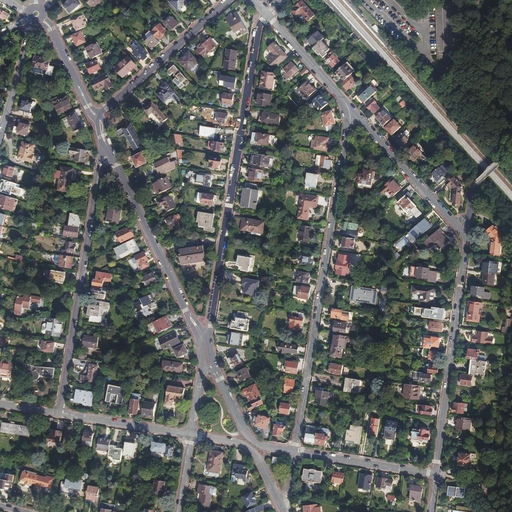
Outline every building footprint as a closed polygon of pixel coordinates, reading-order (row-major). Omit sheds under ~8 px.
[(80,6),(74,0),(70,0),(70,1),(69,0),(66,3),(66,4),(63,7),(70,15),(80,6)] [(102,1),(101,0),(85,0),(93,9),(102,1)] [(189,1),(188,0),(171,0),(170,2),(178,11),(189,1)] [(301,14),(304,17),(311,11),(302,1),(295,7),(295,8),(291,12),(297,18),(301,14)] [(311,11),(304,17),(308,22),(315,16),(311,11)] [(227,18),(232,28),(235,33),(238,31),(241,29),(244,27),(236,13),(227,18)] [(170,15),(162,22),(164,25),(165,24),(172,31),(179,25),(170,15)] [(72,21),(77,32),(87,27),(83,20),(85,19),(83,16),(72,21)] [(160,24),(151,33),(153,35),(157,40),(159,38),(161,40),(165,36),(163,34),(167,31),(160,24)] [(308,39),(310,41),(319,33),(317,30),(308,39)] [(72,36),(77,46),(86,42),(81,32),(72,36)] [(315,47),(322,41),(324,39),(319,33),(310,41),(315,47)] [(157,40),(153,35),(145,42),(151,50),(159,42),(157,40)] [(210,38),(194,53),(200,60),(216,46),(210,38)] [(313,48),(313,49),(319,55),(320,54),(324,57),(327,54),(326,53),(330,50),(322,41),(315,47),(313,48)] [(287,57),(274,43),(268,48),(274,55),(267,62),(270,66),(277,66),(287,57)] [(90,60),(101,55),(96,44),(86,49),(88,51),(87,52),(90,60)] [(131,48),(134,52),(137,56),(136,58),(139,62),(141,60),(143,62),(144,62),(146,61),(146,60),(146,58),(145,57),(146,55),(136,44),(131,48)] [(233,70),(236,51),(226,49),(223,69),(233,70)] [(333,51),(329,55),(330,56),(326,60),(333,67),(339,61),(334,55),(335,54),(333,51)] [(189,53),(179,62),(188,72),(198,63),(189,53)] [(47,71),(50,61),(34,56),(32,61),(34,61),(33,66),(47,71)] [(123,78),(136,66),(128,57),(122,63),(123,64),(116,70),(123,78)] [(99,71),(94,62),(91,63),(90,62),(86,64),(87,65),(86,65),(91,74),(99,71)] [(291,78),(299,71),(291,63),(283,70),(291,78)] [(351,75),(353,73),(345,65),(336,73),(344,82),(347,79),(351,75)] [(186,79),(174,66),(167,72),(170,76),(174,73),(175,75),(174,76),(176,78),(173,81),(180,89),(185,85),(182,83),(186,79)] [(307,68),(300,74),(304,78),(310,72),(307,68)] [(272,89),(274,74),(262,72),(261,78),(262,78),(261,87),(272,89)] [(113,87),(107,74),(91,82),(95,92),(105,87),(106,90),(113,87)] [(347,79),(352,85),(356,82),(351,75),(347,79)] [(234,89),(236,79),(226,77),(224,87),(234,89)] [(344,82),(341,84),(348,91),(352,87),(351,86),(352,85),(347,79),(344,82)] [(307,99),(316,91),(308,81),(299,89),(307,99)] [(374,81),(370,85),(374,89),(379,86),(374,81)] [(165,102),(175,93),(166,83),(162,87),(164,89),(158,95),(165,102)] [(357,96),(364,103),(370,98),(377,92),(374,89),(370,85),(357,96)] [(271,95),(258,93),(256,106),(270,108),(271,95)] [(232,106),(233,95),(224,94),(222,104),(232,106)] [(320,112),(328,105),(320,96),(312,103),(320,112)] [(28,111),(31,100),(21,97),(18,108),(22,109),(21,114),(27,116),(29,111),(28,111)] [(60,100),(58,97),(52,100),(59,114),(71,108),(66,97),(60,100)] [(364,103),(364,104),(370,110),(371,109),(375,114),(380,109),(370,98),(364,103)] [(166,118),(152,102),(144,109),(149,115),(152,112),(161,122),(166,118)] [(321,113),(326,131),(336,128),(335,125),(336,125),(332,111),(328,113),(327,111),(321,113)] [(379,120),(384,126),(391,120),(389,117),(386,113),(386,114),(383,111),(377,117),(379,120)] [(259,121),(279,124),(280,115),(264,112),(263,117),(261,116),(259,121)] [(67,117),(71,126),(79,121),(75,113),(67,117)] [(227,119),(228,114),(221,113),(219,123),(224,124),(225,119),(227,119)] [(385,128),(392,136),(401,127),(394,120),(385,128)] [(79,121),(71,126),(74,131),(82,127),(79,121)] [(19,123),(17,127),(15,134),(28,138),(28,135),(27,135),(30,124),(24,123),(24,125),(19,123)] [(131,124),(116,131),(119,137),(125,134),(133,149),(139,146),(137,143),(141,142),(137,135),(135,136),(132,130),(134,129),(131,124)] [(217,133),(217,129),(200,126),(199,135),(213,138),(214,133),(217,133)] [(254,133),(253,138),(274,142),(275,136),(254,133)] [(408,140),(403,134),(395,140),(401,146),(408,140)] [(316,137),(314,149),(329,151),(330,141),(336,142),(336,140),(316,137)] [(274,142),(253,138),(252,143),(274,146),(274,142)] [(222,152),(224,144),(213,142),(208,141),(207,149),(211,150),(222,152)] [(22,154),(32,157),(33,156),(31,155),(34,146),(22,142),(19,152),(23,153),(22,154)] [(425,151),(421,146),(418,149),(415,146),(407,153),(415,161),(423,154),(422,154),(425,151)] [(83,163),(85,153),(69,150),(69,153),(74,155),(74,161),(83,163)] [(132,157),(134,162),(135,161),(138,167),(146,163),(141,153),(132,157)] [(273,157),(253,154),(251,165),(272,168),(273,157)] [(317,155),(315,167),(330,169),(331,161),(328,160),(328,157),(317,155)] [(164,173),(165,173),(175,168),(174,166),(176,165),(175,163),(173,163),(170,157),(168,158),(167,158),(158,162),(164,173)] [(220,165),(221,160),(211,158),(209,167),(218,169),(218,165),(220,165)] [(12,177),(15,168),(2,164),(2,167),(5,168),(3,175),(12,177)] [(59,179),(71,181),(72,169),(61,167),(59,179)] [(445,174),(439,168),(433,174),(436,177),(433,179),(438,185),(446,179),(443,176),(445,174)] [(263,170),(251,169),(249,180),(261,182),(262,178),(268,179),(269,172),(263,171),(263,170)] [(374,176),(374,172),(364,170),(364,174),(354,173),(353,179),(358,180),(357,185),(371,187),(372,176),(374,176)] [(164,173),(151,180),(158,194),(172,187),(165,173),(164,173)] [(209,187),(211,175),(205,174),(204,176),(199,175),(199,174),(198,174),(198,175),(188,173),(187,176),(190,177),(190,181),(203,183),(203,186),(209,187)] [(316,185),(318,175),(307,173),(305,186),(316,188),(316,187),(319,187),(319,185),(316,185)] [(453,176),(446,183),(450,188),(452,186),(455,190),(453,205),(454,205),(454,206),(460,207),(463,187),(461,185),(461,184),(453,176)] [(69,192),(71,181),(59,179),(57,190),(69,192)] [(380,190),(384,194),(387,191),(392,197),(401,189),(392,179),(380,190)] [(15,186),(15,183),(4,180),(1,191),(10,194),(10,192),(18,194),(20,188),(15,186)] [(259,185),(245,183),(242,206),(255,209),(259,185)] [(5,208),(12,210),(15,199),(0,194),(0,206),(5,208)] [(216,201),(217,197),(203,194),(202,200),(199,199),(199,203),(202,203),(202,204),(214,206),(214,201),(216,201)] [(298,218),(307,219),(309,206),(317,207),(318,197),(302,195),(298,218)] [(157,203),(159,207),(164,205),(167,212),(175,208),(169,196),(161,199),(162,201),(157,203)] [(399,206),(407,214),(411,211),(412,211),(412,210),(415,206),(408,198),(407,199),(405,197),(405,196),(397,203),(397,204),(398,203),(400,205),(399,206)] [(411,211),(407,214),(410,218),(419,210),(415,206),(412,210),(412,211),(411,211)] [(117,224),(119,209),(108,207),(108,210),(106,210),(104,224),(108,225),(108,223),(117,224)] [(68,226),(80,228),(81,221),(79,221),(80,216),(74,215),(74,214),(70,213),(68,226)] [(211,232),(213,215),(197,213),(196,223),(198,223),(198,227),(203,228),(203,231),(211,232)] [(180,226),(175,216),(166,220),(171,230),(180,226)] [(254,220),(242,219),(241,230),(252,232),(252,234),(262,236),(264,223),(263,222),(263,223),(253,221),(254,220)] [(415,231),(419,236),(425,230),(424,229),(429,225),(424,219),(416,226),(418,228),(415,231)] [(358,224),(344,222),(342,237),(343,237),(355,239),(357,239),(358,232),(356,232),(358,224)] [(499,257),(502,235),(499,231),(498,232),(493,225),(486,232),(491,239),(489,255),(499,257)] [(77,238),(78,228),(65,226),(64,232),(63,235),(77,238)] [(310,243),(312,228),(302,226),(300,241),(310,243)] [(133,236),(129,227),(116,233),(117,234),(113,236),(114,238),(114,241),(113,241),(115,244),(121,241),(121,242),(133,236)] [(80,229),(78,228),(77,238),(63,235),(64,232),(60,231),(59,236),(78,240),(80,229)] [(423,244),(428,249),(434,244),(439,249),(448,242),(443,236),(445,234),(440,229),(423,244)] [(355,239),(343,237),(343,240),(340,240),(339,246),(353,249),(355,239)] [(128,242),(110,251),(115,261),(133,253),(128,242)] [(62,255),(71,257),(71,252),(74,252),(75,247),(72,247),(73,243),(67,243),(66,251),(65,251),(62,250),(62,255)] [(206,260),(204,246),(179,250),(181,264),(206,260)] [(148,261),(144,253),(135,257),(141,270),(147,267),(145,262),(148,261)] [(311,260),(312,255),(300,253),(298,255),(298,257),(299,258),(300,259),(300,264),(311,266),(313,264),(313,262),(312,261),(311,260)] [(253,267),(255,256),(246,255),(245,256),(237,254),(235,265),(238,266),(238,270),(248,272),(249,267),(250,267),(250,266),(253,267)] [(339,254),(338,262),(347,263),(346,268),(349,268),(350,256),(339,254)] [(71,269),(73,257),(71,257),(62,255),(59,255),(58,263),(60,263),(59,267),(71,269)] [(294,265),(295,259),(281,256),(279,263),(294,265)] [(484,261),(483,273),(486,273),(496,275),(498,263),(484,261)] [(347,263),(338,262),(337,262),(336,268),(337,268),(336,274),(348,275),(349,268),(346,268),(347,263)] [(429,271),(429,269),(411,266),(409,276),(427,279),(427,281),(435,282),(436,272),(429,271)] [(33,270),(26,269),(24,279),(31,280),(33,270)] [(296,278),(295,282),(302,283),(308,284),(309,280),(310,279),(310,276),(306,275),(305,273),(298,271),(297,277),(296,278)] [(62,282),(64,274),(52,272),(50,280),(57,282),(57,283),(60,283),(60,282),(62,282)] [(104,273),(97,272),(96,280),(94,280),(93,285),(102,287),(103,281),(110,283),(111,275),(104,274),(104,273)] [(495,286),(496,275),(486,273),(484,284),(495,286)] [(157,282),(153,274),(144,278),(147,286),(157,282)] [(263,282),(246,279),(245,285),(248,286),(246,295),(259,297),(260,289),(262,289),(263,282)] [(302,283),(295,282),(293,294),(299,295),(298,298),(300,298),(302,287),(302,283)] [(302,287),(300,298),(308,300),(310,288),(302,287)] [(372,292),(372,290),(352,287),(350,300),(375,304),(377,292),(372,292)] [(433,304),(435,290),(414,287),(413,294),(422,295),(421,302),(433,304)] [(484,293),(484,288),(473,287),(472,296),(483,297),(483,300),(489,300),(490,294),(484,293)] [(40,303),(41,298),(25,294),(24,298),(18,297),(14,314),(21,315),(23,307),(29,308),(31,301),(40,303)] [(155,301),(152,294),(134,302),(134,307),(136,307),(136,311),(139,310),(148,316),(152,315),(150,311),(148,312),(146,308),(148,307),(147,305),(155,301)] [(101,317),(102,314),(102,311),(102,310),(102,309),(108,310),(109,303),(91,300),(90,305),(89,305),(88,315),(91,315),(91,316),(90,316),(89,321),(90,322),(90,323),(101,325),(102,317),(101,317)] [(466,320),(476,322),(476,320),(479,321),(480,315),(478,315),(479,308),(483,308),(483,304),(469,301),(468,308),(470,308),(469,313),(467,312),(466,320)] [(445,309),(424,306),(424,310),(415,309),(414,315),(423,316),(422,318),(437,320),(438,319),(444,320),(445,309)] [(340,319),(340,320),(347,321),(349,313),(342,312),(342,311),(332,310),(331,317),(340,319)] [(249,331),(252,317),(236,315),(235,321),(233,321),(232,324),(230,323),(229,328),(249,331)] [(165,316),(145,326),(147,331),(151,329),(154,329),(156,334),(170,327),(165,316)] [(303,319),(298,318),(291,317),(289,329),(299,331),(300,324),(302,324),(303,319)] [(60,337),(62,320),(49,318),(46,334),(60,337)] [(335,322),(333,331),(345,333),(347,324),(335,322)] [(442,324),(431,322),(430,330),(442,332),(443,327),(442,327),(442,324)] [(484,338),(485,332),(473,331),(472,336),(470,336),(469,342),(489,345),(490,338),(484,338)] [(163,351),(179,343),(174,332),(158,340),(163,351)] [(242,334),(229,332),(228,338),(230,339),(229,344),(241,346),(242,334)] [(333,334),(331,347),(342,348),(344,349),(345,342),(348,342),(349,337),(333,334)] [(97,349),(99,338),(84,335),(83,347),(88,348),(87,348),(89,349),(92,349),(94,348),(97,349)] [(432,339),(431,346),(439,347),(440,338),(432,337),(432,339)] [(54,353),(55,347),(55,343),(43,340),(41,351),(54,353)] [(296,354),(297,347),(280,344),(279,351),(296,354)] [(187,353),(183,345),(173,350),(177,358),(179,357),(179,358),(183,357),(183,355),(187,353)] [(342,348),(331,347),(330,356),(340,358),(342,348)] [(467,359),(477,360),(477,356),(479,356),(479,353),(478,353),(478,351),(469,350),(467,359)] [(429,357),(428,359),(430,359),(430,361),(434,361),(434,360),(437,360),(437,357),(440,357),(440,353),(438,353),(438,352),(429,351),(429,357)] [(233,367),(242,363),(237,353),(227,358),(230,364),(231,364),(233,367)] [(469,375),(484,376),(486,362),(471,360),(469,375)] [(1,361),(0,369),(0,375),(3,376),(3,374),(11,375),(13,363),(1,361)] [(167,369),(177,371),(177,370),(180,370),(181,364),(163,361),(162,369),(167,370),(167,369)] [(296,373),(298,363),(289,362),(288,363),(284,363),(284,368),(281,368),(280,371),(296,373)] [(342,366),(328,364),(327,372),(341,374),(342,366)] [(95,379),(97,366),(87,365),(85,373),(82,372),(80,383),(95,385),(96,379),(95,379)] [(424,365),(423,372),(437,374),(438,366),(424,365)] [(53,368),(52,368),(41,367),(31,366),(29,375),(29,377),(30,378),(31,379),(32,380),(33,380),(34,380),(36,380),(37,379),(38,378),(39,377),(39,375),(52,379),(52,378),(51,378),(52,369),(53,369),(53,368)] [(241,382),(245,379),(245,378),(249,376),(245,368),(236,373),(241,382)] [(421,374),(421,373),(418,372),(417,379),(420,380),(420,382),(429,383),(430,381),(431,381),(432,376),(421,374)] [(461,385),(471,386),(472,376),(462,375),(462,376),(460,375),(460,379),(461,379),(461,385)] [(292,394),(294,381),(286,379),(284,393),(292,394)] [(354,379),(350,379),(350,380),(346,379),(344,390),(357,392),(358,381),(354,381),(354,379)] [(419,386),(404,384),(402,397),(418,399),(419,386)] [(162,404),(172,405),(173,399),(182,400),(184,388),(165,385),(162,404)] [(244,390),(249,401),(250,401),(259,397),(260,396),(255,385),(244,390)] [(111,394),(117,395),(116,403),(121,404),(123,389),(107,387),(106,402),(110,402),(111,394)] [(91,406),(93,393),(76,390),(76,393),(73,392),(72,400),(74,400),(74,402),(83,404),(83,405),(91,406)] [(316,390),(315,398),(327,400),(328,392),(316,390)] [(137,415),(140,396),(132,394),(129,414),(137,415)] [(259,397),(250,401),(252,404),(247,406),(250,412),(254,410),(254,408),(263,404),(259,397)] [(144,402),(141,415),(154,416),(155,404),(144,402)] [(463,414),(464,405),(454,403),(452,413),(463,414)] [(288,408),(288,405),(281,404),(279,413),(287,414),(287,412),(289,412),(289,408),(288,408)] [(422,414),(423,406),(415,405),(414,411),(415,412),(415,413),(422,414)] [(431,407),(423,406),(422,414),(431,415),(432,410),(431,410),(431,407)] [(266,429),(269,419),(259,415),(258,418),(254,417),(253,421),(256,423),(255,425),(266,429)] [(469,431),(471,420),(458,418),(456,429),(469,431)] [(395,440),(398,423),(387,421),(384,438),(395,440)] [(28,437),(30,427),(2,422),(0,431),(0,432),(7,434),(7,432),(16,434),(16,435),(28,437)] [(284,426),(274,425),(274,429),(273,436),(279,437),(279,436),(281,436),(282,431),(283,431),(284,431),(286,431),(287,430),(287,428),(286,427),(284,427),(284,426)] [(359,445),(362,427),(350,425),(350,430),(347,430),(345,441),(353,442),(353,444),(359,445)] [(59,443),(61,432),(52,430),(51,435),(50,435),(49,436),(48,436),(47,441),(56,442),(55,445),(57,447),(61,447),(61,446),(62,443),(59,443)] [(429,435),(429,431),(414,430),(413,430),(413,431),(412,433),(413,434),(412,439),(420,440),(420,442),(421,443),(423,443),(424,442),(424,440),(429,441),(429,440),(430,439),(430,437),(429,436),(430,435),(429,435)] [(90,447),(92,434),(89,433),(89,432),(84,431),(83,441),(81,440),(81,445),(90,447)] [(305,442),(315,444),(316,434),(314,434),(314,432),(313,432),(313,433),(306,433),(306,432),(305,432),(304,439),(305,439),(305,442)] [(316,434),(315,444),(325,445),(325,440),(327,440),(328,437),(324,436),(324,434),(316,433),(316,434)] [(108,452),(110,440),(105,439),(105,440),(103,440),(103,438),(98,438),(96,449),(108,452)] [(135,444),(125,442),(123,455),(133,456),(135,444)] [(165,454),(167,445),(167,444),(152,442),(150,451),(165,454)] [(174,446),(167,445),(165,454),(165,457),(172,458),(174,446)] [(120,461),(122,449),(116,448),(116,447),(109,446),(108,457),(112,458),(112,459),(120,461)] [(218,473),(221,454),(211,452),(209,462),(210,462),(208,471),(218,473)] [(468,468),(470,456),(459,455),(458,467),(468,468)] [(67,470),(74,472),(75,465),(68,463),(67,470)] [(245,466),(233,464),(232,474),(235,474),(235,478),(242,479),(243,482),(248,483),(249,477),(246,477),(247,471),(245,470),(245,466)] [(320,480),(321,472),(316,471),(316,470),(314,470),(314,471),(312,471),(312,470),(310,469),(310,470),(305,470),(304,471),(303,478),(302,477),(302,480),(304,480),(309,484),(313,484),(314,483),(315,483),(318,483),(320,483),(321,480),(320,480)] [(30,474),(30,472),(24,470),(24,472),(22,471),(19,482),(30,486),(31,483),(42,486),(45,478),(30,474)] [(342,484),(344,474),(333,473),(332,483),(342,484)] [(370,490),(372,476),(361,474),(358,488),(370,490)] [(388,480),(388,479),(377,478),(376,488),(392,490),(393,481),(388,480)] [(0,488),(11,490),(12,482),(5,480),(0,480),(0,488)] [(77,480),(77,482),(66,480),(66,482),(63,489),(74,490),(74,488),(80,489),(81,481),(77,480)] [(152,492),(163,494),(165,494),(166,488),(164,488),(165,482),(154,480),(152,492)] [(210,500),(211,495),(212,487),(199,484),(198,493),(201,493),(201,498),(210,500)] [(422,487),(412,485),(409,500),(420,502),(422,487)] [(98,489),(87,487),(85,499),(96,501),(98,489)] [(464,490),(448,487),(447,496),(463,498),(464,490)] [(251,492),(242,497),(247,508),(256,503),(255,500),(256,499),(254,495),(253,496),(251,492)] [(208,508),(210,500),(201,498),(199,507),(208,508)] [(113,511),(114,504),(102,502),(100,511),(113,511)]
